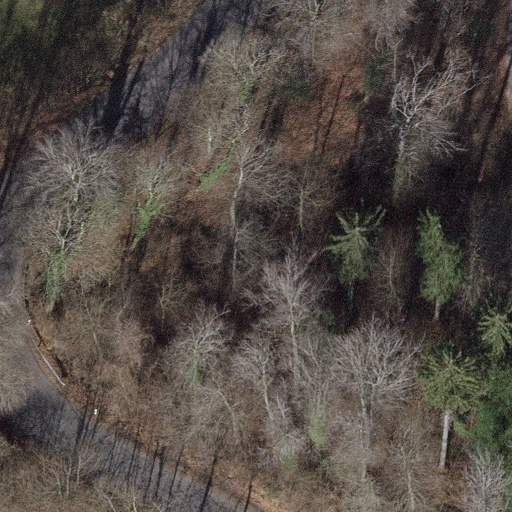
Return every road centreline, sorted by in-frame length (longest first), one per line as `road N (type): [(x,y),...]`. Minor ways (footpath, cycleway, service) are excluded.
road 1 (tertiary): [(231,0),(205,42),(0,227)]
road 2 (tertiary): [(0,395),(179,511)]
